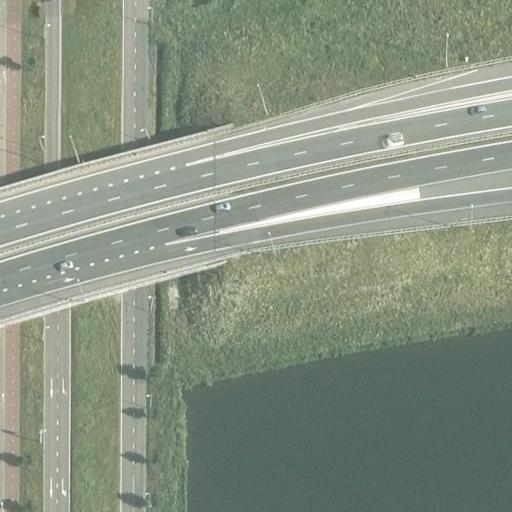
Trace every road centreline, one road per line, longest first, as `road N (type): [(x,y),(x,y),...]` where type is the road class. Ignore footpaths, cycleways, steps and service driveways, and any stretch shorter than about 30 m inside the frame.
road 1 (primary): [(129,511),(133,0)]
road 2 (primary): [(53,0),(49,511)]
road 3 (motorway): [(147,243),(212,217),(511,155)]
road 4 (motorway): [(147,243),(211,243),(511,194)]
road 5 (motorway): [(511,84),(336,119),(212,173)]
road 6 (motorway): [(511,112),(212,173)]
road 7 (motorway): [(212,173),(0,232)]
road 8 (motorway): [(0,278),(147,243)]
